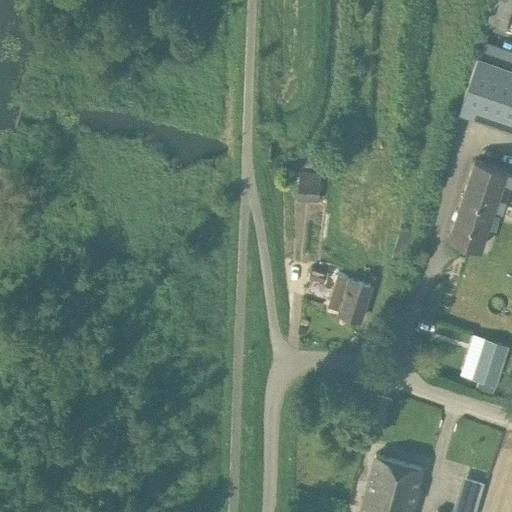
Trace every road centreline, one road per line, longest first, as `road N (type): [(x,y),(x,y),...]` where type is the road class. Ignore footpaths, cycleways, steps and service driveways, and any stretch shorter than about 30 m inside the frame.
road 1 (unclassified): [(231,511),(246,180)]
road 2 (unclassified): [(511,418),(278,350)]
road 3 (unclassified): [(246,180),(250,0)]
road 4 (unclassified): [(278,350),(246,180)]
road 5 (unclassified): [(267,511),(278,350)]
